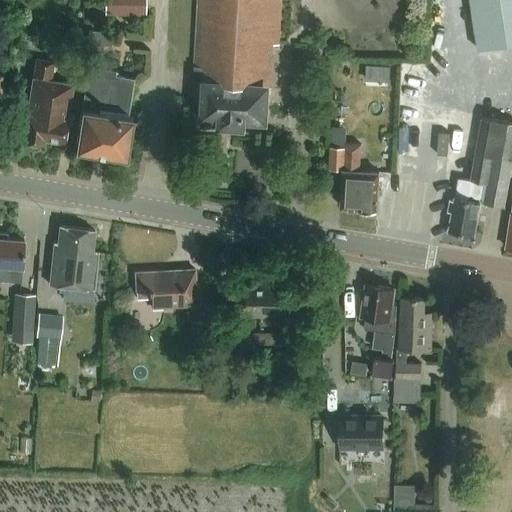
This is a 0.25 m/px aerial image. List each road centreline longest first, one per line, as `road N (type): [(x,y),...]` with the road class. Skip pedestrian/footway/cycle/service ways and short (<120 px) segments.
road 1 (tertiary): [(455,261),(0,184)]
road 2 (residential): [(455,261),(448,511)]
